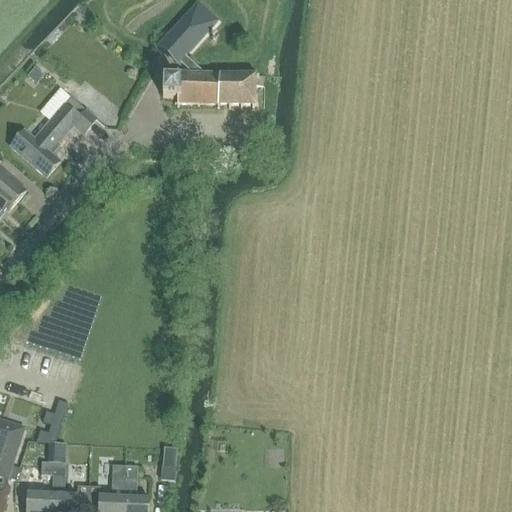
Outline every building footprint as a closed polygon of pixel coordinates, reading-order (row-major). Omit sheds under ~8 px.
[(198,6),(158,50),(168,59),(171,56),(192,76),(192,77),(178,76),(178,83),(163,83),(163,90),(163,96),(163,100),(177,100),(177,107),(197,107),(223,108),(227,108),(240,109),(255,109),(256,91),(263,91),(264,81),(257,80),(257,78),(212,78),(203,78),(203,75),(185,59),(217,24),(198,6)] [(37,112),(48,121),(69,95),(58,86),(37,112)] [(25,133),(11,150),(47,181),(60,165),(52,158),(61,148),(59,146),(73,130),(84,138),(97,122),(71,100),(68,103),(36,142),(32,138),(25,133)] [(0,219),(6,213),(9,216),(27,195),(0,171),(0,219)] [(40,434),(37,446),(55,447),(68,407),(59,405),(54,418),(46,415),(44,425),(51,428),(48,437),(40,434)] [(0,511),(4,511),(11,491),(3,488),(4,483),(8,484),(26,431),(0,422),(0,511)] [(53,479),(54,466),(41,465),(40,478),(53,479)] [(87,511),(89,489),(78,489),(77,498),(65,498),(66,467),(54,466),(53,479),(52,497),(51,511),(87,511)] [(123,511),(125,469),(113,469),(111,499),(100,499),(100,490),(92,489),(89,489),(87,511),(123,511)] [(125,469),(123,511),(148,511),(149,501),(136,501),(138,470),(125,469)] [(51,511),(52,497),(27,496),(26,511),(51,511)]
